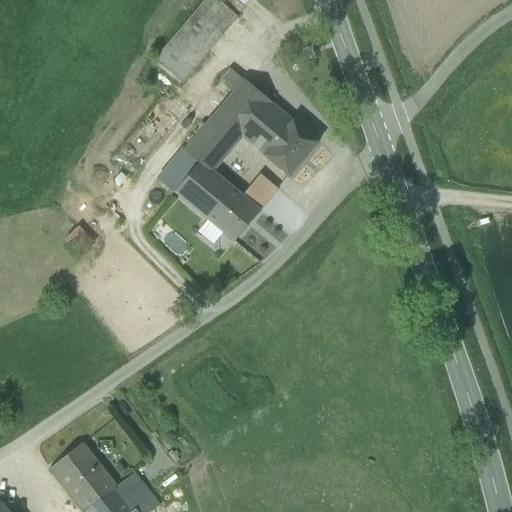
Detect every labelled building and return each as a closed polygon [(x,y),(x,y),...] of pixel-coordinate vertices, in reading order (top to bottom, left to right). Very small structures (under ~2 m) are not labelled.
[(215,0),(206,0),(155,60),(183,83),(237,18),(219,3),(215,0)] [(245,8),(235,0),(220,0),(219,3),(237,18),(245,8)] [(251,0),(235,0),(245,8),(251,0)] [(244,82),(230,70),(219,83),(233,94),(244,82)] [(233,94),(184,151),(200,165),(201,164),(212,173),(242,138),(268,161),(280,147),(275,143),(284,132),(262,114),(270,105),(244,82),(233,94)] [(318,144),(271,104),(270,105),(262,114),(284,132),(275,143),(280,147),(268,161),(289,179),(318,144)] [(200,165),(184,151),(159,181),(176,194),(200,165)] [(212,173),(201,164),(200,165),(176,194),(208,222),(223,234),(233,243),(259,212),(241,197),(212,173)] [(278,191),(259,175),(241,197),(259,212),(278,191)] [(213,245),(223,234),(208,222),(199,234),(213,245)] [(78,229),(65,242),(79,256),(92,243),(78,229)] [(252,399),(220,355),(218,341),(217,341),(219,356),(210,362),(204,361),(184,376),(183,382),(215,426),(220,427),(241,412),(242,406),(251,400),(264,406),(264,405),(252,399)] [(98,469),(80,447),(49,471),(67,494),(98,469)] [(132,511),(114,490),(98,469),(67,494),(81,511),(132,511)] [(155,511),(160,509),(133,475),(114,490),(132,511),(155,511)]
